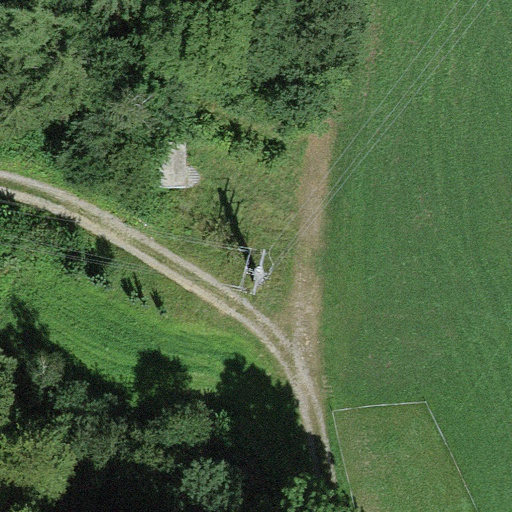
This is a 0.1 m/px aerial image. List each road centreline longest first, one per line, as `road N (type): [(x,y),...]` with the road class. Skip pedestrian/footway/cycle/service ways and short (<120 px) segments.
road 1 (track): [(337,511),(304,364),(300,227),(334,0)]
road 2 (track): [(0,195),(93,221),(304,364)]
